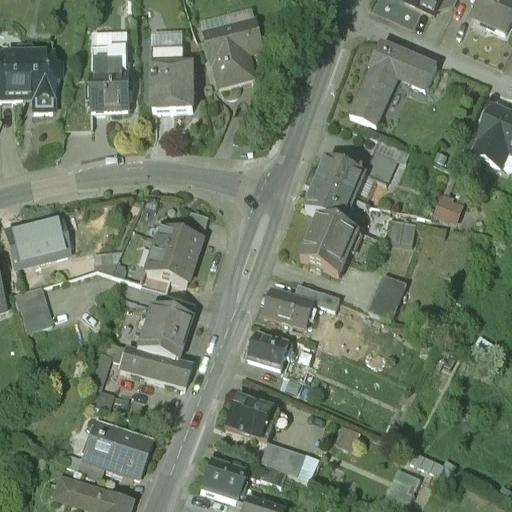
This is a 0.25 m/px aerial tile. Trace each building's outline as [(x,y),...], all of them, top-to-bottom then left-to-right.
[(406,0),(404,5),(433,19),(441,3),(442,0),(406,0)] [(442,0),(441,3),(454,10),(458,0),(442,0)] [(475,0),(472,6),(471,9),(477,12),(473,20),(488,27),(486,32),(506,40),(511,26),(511,4),(502,0),(475,0)] [(237,32),(206,40),(214,70),(216,70),(222,93),(254,85),(249,62),(263,59),(256,33),(239,37),(237,32)] [(371,74),(350,122),(380,135),(400,88),(427,99),(439,70),(381,46),(369,73),(371,74)] [(126,54),(91,55),(92,80),(91,80),(91,83),(91,116),(92,116),(129,115),(128,80),(127,80),(126,54)] [(183,55),(152,55),(152,116),(193,116),(193,87),(189,74),(183,74),(183,55)] [(50,60),(32,61),(13,62),(13,61),(0,61),(0,105),(32,105),(33,117),(51,117),(51,88),(59,88),(58,76),(50,76),(50,60)] [(91,83),(72,84),(60,131),(92,130),(92,116),(91,116),(91,83)] [(511,121),(492,114),(473,162),(503,174),(510,159),(511,160),(511,121)] [(398,167),(375,157),(364,181),(364,182),(387,192),(398,167)] [(364,181),(327,164),(316,191),(317,192),(330,198),(331,198),(331,196),(354,207),(364,182),(364,181)] [(317,192),(316,191),(305,216),(320,223),(320,222),(330,198),(317,192)] [(354,207),(331,196),(331,198),(330,198),(320,222),(321,223),(343,233),(354,207)] [(442,199),(436,223),(462,230),(468,207),(442,199)] [(208,219),(190,213),(182,237),(200,243),(208,219)] [(343,233),(321,223),(302,267),(339,283),(359,240),(343,233)] [(46,226),(6,235),(14,268),(46,261),(47,265),(68,259),(62,233),(49,236),(46,226)] [(415,231),(392,227),(388,249),(412,253),(415,231)] [(182,237),(159,229),(144,276),(161,281),(186,289),(201,243),(200,243),(182,237)] [(94,261),(95,275),(111,280),(120,260),(94,261)] [(117,269),(111,280),(124,284),(128,273),(117,269)] [(300,279),(282,272),(277,284),(296,291),(300,279)] [(144,276),(136,273),(131,286),(157,294),(161,281),(144,276)] [(406,291),(383,282),(369,319),(392,328),(406,291)] [(41,291),(13,300),(25,338),(53,330),(41,291)] [(321,300),(298,292),(294,304),(315,311),(315,312),(316,312),(321,300)] [(294,304),(271,296),(263,320),(307,335),(315,312),(315,311),(294,304)] [(190,323),(149,310),(135,354),(175,367),(190,323)] [(288,351),(255,340),(252,350),(250,349),(246,362),(248,363),(247,365),(280,376),(284,363),(288,364),(292,353),(288,351)] [(126,351),(109,345),(104,358),(122,364),(126,351)] [(135,354),(126,351),(122,364),(119,371),(184,392),(191,372),(135,354)] [(89,410),(119,422),(126,419),(130,406),(101,396),(112,361),(101,358),(89,393),(95,395),(89,410)] [(303,386),(284,381),(280,392),(299,398),(303,386)] [(273,415),(236,401),(224,432),(268,448),(268,447),(274,430),(268,428),(273,415)] [(145,446),(92,427),(79,463),(102,471),(132,482),(145,446)] [(342,429),(337,449),(357,454),(362,434),(342,429)] [(305,461),(268,447),(268,448),(261,467),(264,468),(286,478),(297,483),(305,461)] [(102,471),(79,463),(75,474),(98,483),(102,471)] [(244,478),(211,466),(201,494),(234,506),(244,478)] [(286,478),(264,468),(258,484),(280,492),(286,478)] [(420,483),(405,477),(394,500),(408,507),(420,483)] [(126,511),(128,507),(60,484),(54,502),(82,511),(126,511)]
